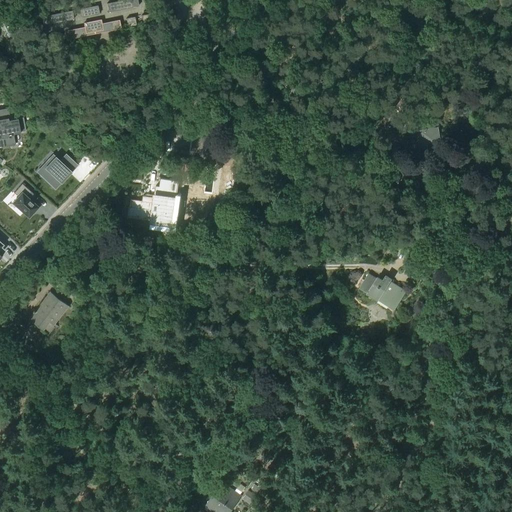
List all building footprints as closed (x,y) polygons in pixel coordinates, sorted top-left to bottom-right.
[(109,12),(138,6),(136,0),(124,0),(107,3),(109,12)] [(83,17),(100,14),(98,6),(81,9),(83,17)] [(44,25),(74,19),(72,11),(42,17),(44,25)] [(143,23),(156,21),(154,13),(141,16),(143,23)] [(128,27),(136,25),(134,17),(126,18),(128,27)] [(86,33),(103,29),(101,19),(84,23),(86,33)] [(112,30),(121,28),(119,20),(111,21),(112,30)] [(17,27),(9,23),(3,36),(11,39),(17,27)] [(38,36),(36,27),(30,28),(34,46),(46,43),(44,35),(38,36)] [(69,39),(76,37),(77,37),(76,29),(67,31),(69,39)] [(53,42),(62,40),(60,32),(52,34),(53,42)] [(7,108),(0,109),(0,128),(25,124),(23,117),(21,118),(21,117),(13,118),(9,119),(7,108)] [(25,124),(0,128),(0,147),(15,145),(13,134),(23,132),(23,131),(26,130),(25,124)] [(50,127),(43,138),(59,148),(66,137),(50,127)] [(438,127),(419,130),(423,149),(441,146),(438,127)] [(208,137),(192,134),(189,152),(205,154),(208,137)] [(32,157),(43,142),(37,137),(26,153),(32,157)] [(44,164),(37,172),(55,188),(70,172),(69,170),(75,164),(65,155),(59,161),(55,157),(46,166),(44,164)] [(129,207),(127,217),(150,220),(149,223),(172,227),(175,205),(174,205),(177,181),(160,179),(157,198),(142,196),(141,201),(130,199),(129,207)] [(18,197),(13,202),(28,216),(32,213),(33,214),(39,208),(33,203),(26,197),(31,191),(22,183),(13,193),(18,197)] [(430,270),(443,264),(438,254),(425,260),(430,270)] [(376,279),(368,274),(359,288),(367,293),(366,293),(377,300),(380,296),(390,303),(399,289),(389,282),(390,279),(385,276),(382,281),(377,277),(376,279)] [(78,300),(81,291),(72,288),(68,297),(78,300)] [(47,336),(55,325),(54,324),(67,306),(50,292),(28,321),(47,336)] [(12,423),(4,434),(23,448),(31,438),(12,423)] [(180,485),(184,480),(178,475),(174,480),(180,485)] [(252,489),(258,493),(262,487),(256,483),(252,489)] [(223,487),(219,485),(205,505),(208,507),(206,509),(209,511),(211,511),(213,509),(216,511),(229,511),(241,495),(225,485),(223,487)] [(259,509),(264,501),(248,490),(243,498),(259,509)]
